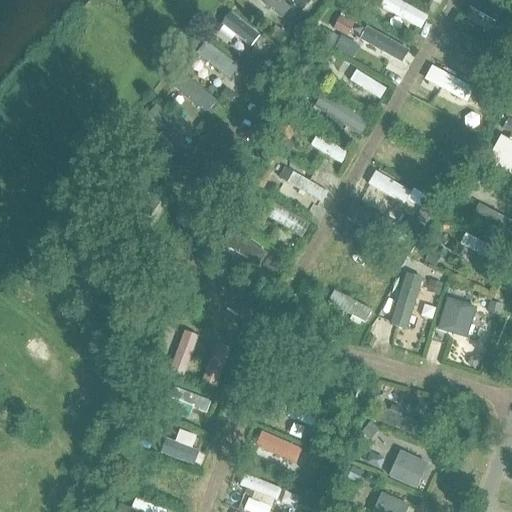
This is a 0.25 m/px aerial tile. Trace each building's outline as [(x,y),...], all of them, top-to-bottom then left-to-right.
[(471,0),(465,16),(496,27),(505,2),(498,0),(471,0)] [(336,30),(366,41),(373,22),(343,11),(336,30)] [(248,53),(260,36),(232,16),(220,33),(248,53)] [(212,39),(201,52),(232,79),(243,66),(212,39)] [(195,78),(185,91),(213,111),(222,98),(195,78)] [(327,91),(317,105),(352,132),(363,118),(327,91)] [(160,103),(153,114),(170,124),(160,140),(172,148),(189,122),(160,103)] [(466,120),(477,128),(485,118),(474,110),(466,120)] [(345,162),(352,150),(321,131),(313,143),(345,162)] [(490,158),(511,169),(511,136),(504,132),(490,158)] [(409,202),(416,186),(376,170),(370,187),(409,202)] [(129,203),(150,219),(160,206),(139,190),(129,203)] [(476,214),(511,231),(511,215),(482,201),(476,214)] [(306,229),(311,215),(270,202),(266,217),(306,229)] [(356,204),(351,215),(370,223),(375,211),(356,204)] [(468,231),(463,243),(492,254),(496,242),(468,231)] [(412,324),(421,273),(406,271),(396,321),(412,324)] [(329,304),(368,323),(376,307),(337,288),(329,304)] [(441,326),(471,336),(481,304),(451,294),(441,326)] [(426,302),(424,316),(437,317),(439,303),(426,302)] [(187,327),(174,367),(189,373),(203,332),(187,327)] [(204,383),(229,391),(243,348),(219,340),(204,383)] [(0,371),(0,378),(13,385),(21,370),(5,362),(0,371)] [(187,390),(184,402),(211,409),(214,397),(187,390)] [(393,407),(389,421),(424,433),(429,418),(393,407)] [(373,417),(364,432),(374,438),(383,423),(373,417)] [(304,436),(309,423),(296,418),(291,431),(304,436)] [(155,434),(152,447),(195,459),(203,432),(181,426),(177,440),(155,434)] [(301,461),(308,447),(266,427),(259,441),(301,461)] [(393,467),(399,451),(389,447),(383,464),(393,467)] [(392,473),(421,484),(431,458),(402,447),(392,473)] [(280,497),(285,485),(248,469),(243,482),(280,497)] [(299,506),(304,493),(289,487),(283,499),(299,506)] [(374,511),(404,511),(410,500),(384,489),(374,511)] [(169,511),(172,508),(137,492),(127,511),(169,511)]
